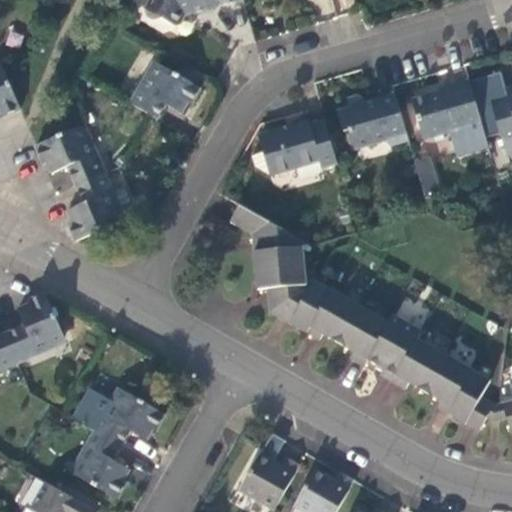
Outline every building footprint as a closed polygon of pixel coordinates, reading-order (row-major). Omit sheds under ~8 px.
[(241,0),(151,0),(145,11),(147,17),(156,21),(162,20),(175,27),(183,12),(189,11),(190,15),(241,0)] [(0,114),(2,118),(10,115),(21,111),(2,65),(0,66),(0,114)] [(147,76),(131,105),(154,117),(158,120),(166,105),(182,114),(188,103),(191,105),(201,88),(158,65),(151,78),(147,76)] [(511,89),(506,91),(501,73),(470,81),(484,132),(485,135),(501,129),(504,143),(509,158),(511,157),(511,89)] [(467,136),(484,132),(470,81),(453,87),(454,89),(413,101),(424,140),(465,128),(467,136)] [(392,147),(409,142),(396,95),(365,105),(364,99),(358,97),(348,100),(350,109),(338,112),(344,133),(350,131),(356,150),(390,140),(392,147)] [(321,170),(337,165),(325,123),(310,127),(309,121),(259,136),(262,152),(249,156),(253,167),(270,176),(319,162),(321,170)] [(69,168),(76,188),(104,176),(90,141),(86,142),(81,129),(37,147),(45,165),(48,164),(52,175),(69,168)] [(432,159),(415,163),(426,199),(442,194),(432,159)] [(72,223),(68,224),(76,243),(120,225),(114,210),(118,208),(112,193),(104,176),(76,188),(84,205),(67,212),(72,223)] [(112,193),(118,208),(130,203),(123,189),(112,193)] [(232,222),(243,227),(251,213),(241,207),(232,222)] [(309,285),(305,243),(251,213),(243,227),(255,235),(257,247),(260,273),(261,290),(270,289),(272,312),(282,318),(296,325),(311,333),(323,340),(327,336),(350,349),(358,354),(356,359),(369,366),(372,362),(380,366),(388,371),(385,376),(410,390),(414,386),(418,388),(445,404),(442,409),(447,412),(472,425),(483,431),(489,420),(496,405),(484,399),(493,381),(455,360),(420,340),(424,332),(395,316),(391,324),(316,281),(312,287),(309,285)] [(60,335),(42,296),(35,299),(27,302),(28,305),(18,310),(25,327),(4,336),(14,360),(48,345),(46,341),(60,335)] [(0,365),(14,360),(4,336),(0,337),(0,365)] [(112,403),(95,433),(122,449),(130,434),(147,444),(153,432),(158,434),(167,418),(124,394),(117,406),(112,403)] [(499,424),(510,421),(506,403),(496,405),(489,420),(499,424)] [(114,463),(122,449),(95,433),(78,462),(84,465),(76,478),(119,501),(128,486),(124,484),(130,473),(114,463)] [(265,448),(259,458),(272,465),(284,443),(272,436),(265,448)] [(240,493),(275,511),(299,467),(284,459),(279,469),(272,465),(259,458),(240,493)] [(337,511),(354,482),(341,475),(336,484),(325,478),(314,473),(296,507),(304,511),(337,511)] [(93,511),(46,485),(30,511),(93,511)]
